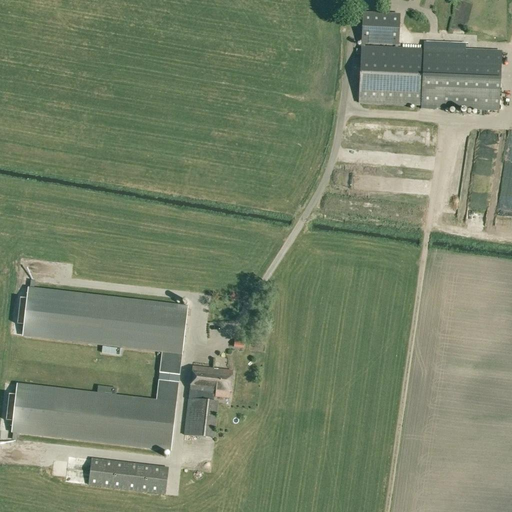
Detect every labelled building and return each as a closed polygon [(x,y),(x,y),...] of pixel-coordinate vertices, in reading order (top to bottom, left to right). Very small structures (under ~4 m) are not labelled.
[(397,15),(363,14),(362,46),(376,47),(376,45),(398,46),(399,18),(397,18),(397,15)] [(361,48),(359,103),(421,106),(424,50),(361,48)] [(504,52),(424,50),(422,110),(500,114),(504,52)] [(455,132),(451,154),(466,157),(469,134),(455,132)] [(337,174),(337,185),(361,186),(361,174),(337,174)] [(45,261),(28,259),(28,268),(45,269),(45,261)] [(182,356),(187,308),(28,289),(27,299),(20,299),(17,324),(24,325),(23,335),(162,351),(162,354),(182,356)] [(182,356),(162,354),(160,372),(179,375),(182,356)] [(232,371),(193,367),(189,399),(213,401),(214,393),(216,393),(215,396),(229,398),(232,371)] [(178,385),(159,382),(156,403),(17,387),(11,434),(170,452),(178,385)] [(218,402),(189,399),(185,435),(214,438),(218,402)] [(6,458),(22,458),(22,450),(6,450),(6,458)] [(166,494),(169,468),(68,456),(65,482),(166,494)]
